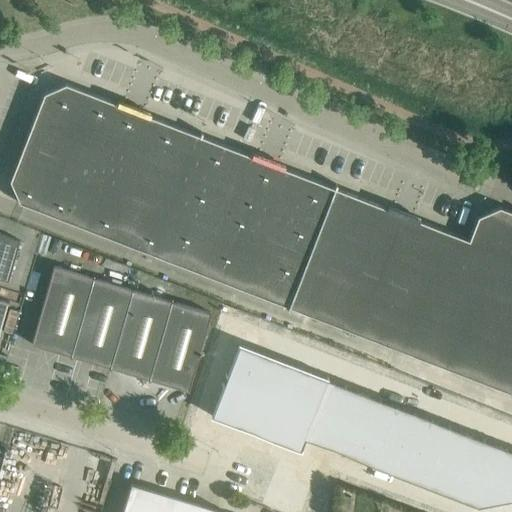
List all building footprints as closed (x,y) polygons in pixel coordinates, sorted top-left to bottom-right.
[(3,197),(221,280),(267,162),(201,136),(202,132),(201,132),(199,136),(89,93),(90,89),(89,88),(88,92),(66,84),(64,80),(63,80),(65,84),(44,93),(43,89),(42,90),(43,94),(34,117),(31,116),(30,117),(34,118),(10,181),(3,197)] [(334,188),(267,162),(221,280),(288,306),(287,308),(288,309),(289,307),(511,393),(511,211),(500,207),(498,203),(497,203),(499,207),(478,216),(477,212),(476,213),(477,217),(471,233),(467,231),(467,232),(471,234),(468,240),(336,188),(337,185),(335,184),(334,188)] [(20,241),(0,232),(0,279),(8,281),(20,241)] [(54,266),(37,325),(31,344),(71,356),(94,278),(54,266)] [(133,290),(94,278),(71,356),(110,367),(133,290)] [(133,290),(110,367),(149,379),(172,301),(133,290)] [(211,313),(172,301),(149,379),(188,391),(211,313)] [(511,449),(239,344),(211,416),(301,450),(305,439),(477,505),(511,498),(511,449)] [(217,510),(130,484),(121,511),(217,511),(219,508),(218,508),(217,510)]
